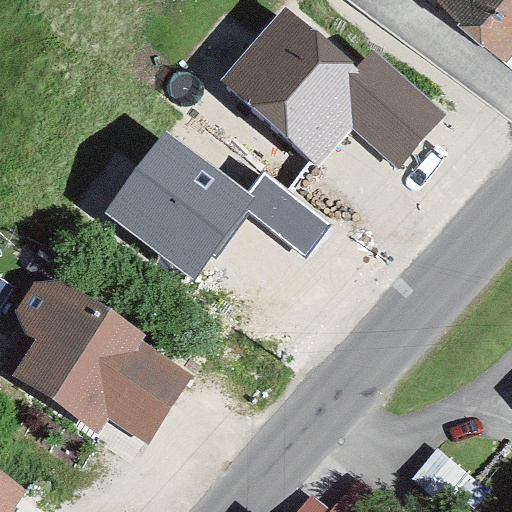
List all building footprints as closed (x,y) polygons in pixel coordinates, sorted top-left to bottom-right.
[(454,0),(507,47),(511,41),(511,0),(440,0),(441,1),(442,0),(454,0)] [(365,126),(415,167),(461,110),(385,49),(374,63),(301,5),(238,84),(336,162),(365,126)] [(215,278),(274,199),(186,134),(127,214),(215,278)] [(108,418),(149,443),(184,389),(132,356),(136,351),(60,302),(39,302),(26,323),(34,343),(49,353),(26,389),(97,435),(108,418)] [(11,379),(26,389),(49,353),(34,343),(11,379)] [(138,461),(149,443),(108,418),(97,435),(138,461)] [(0,484),(0,511),(17,511),(25,501),(0,484)] [(380,511),(357,484),(334,511),(325,511),(315,504),(308,511),(380,511)]
